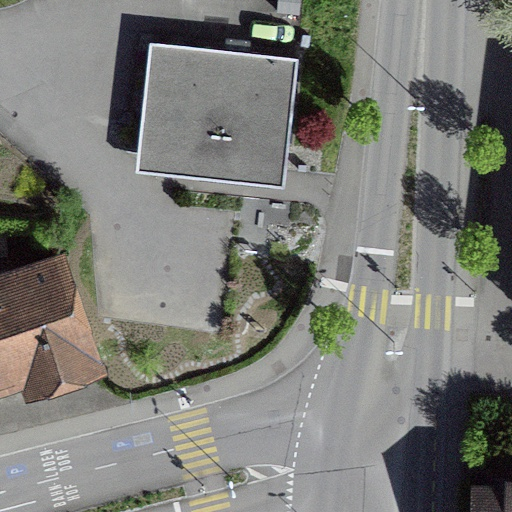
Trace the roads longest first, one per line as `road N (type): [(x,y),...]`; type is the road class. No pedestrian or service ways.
road 1 (secondary): [(366,476),(395,310),(418,70)]
road 2 (residential): [(366,476),(305,442),(247,429),(61,470)]
